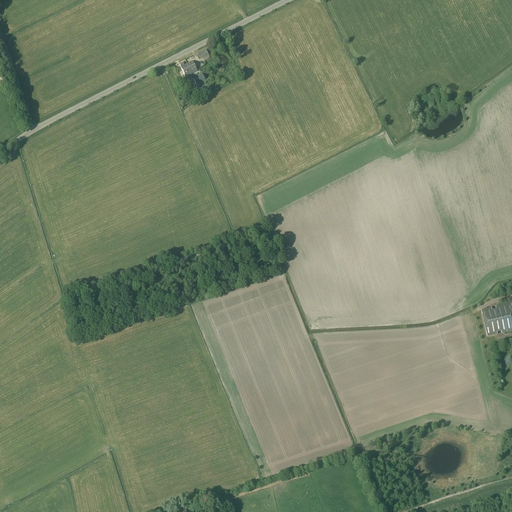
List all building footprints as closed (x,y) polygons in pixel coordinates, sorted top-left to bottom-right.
[(198,54),(200,59),(208,55),(206,50),(198,54)] [(180,67),(183,72),(194,67),(192,62),(184,66),(183,63),(180,65),(181,67),(180,67)] [(194,67),(183,72),(185,77),(197,72),(194,67)] [(200,80),(201,83),(205,81),(202,75),(197,77),(199,81),(200,80)] [(199,81),(197,77),(194,79),(193,79),(196,86),(201,83),(200,80),(199,81)] [(501,331),(501,333),(511,330),(511,313),(510,305),(495,308),(496,310),(492,311),(491,309),(481,312),(486,336),(497,334),(497,332),(501,331)]
